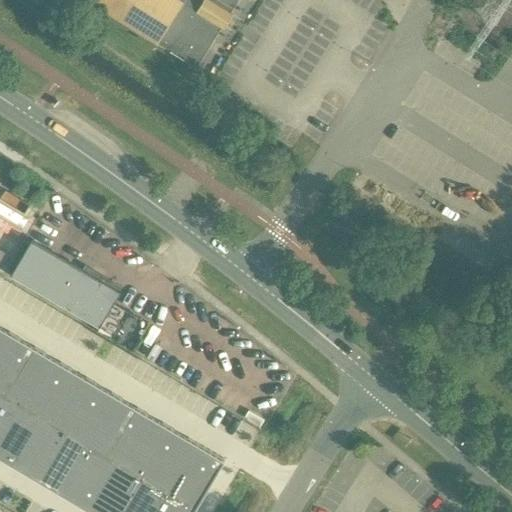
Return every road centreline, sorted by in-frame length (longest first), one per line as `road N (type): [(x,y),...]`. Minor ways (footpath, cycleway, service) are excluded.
road 1 (unclassified): [(246,277),(406,46),(419,0)]
road 2 (secondary): [(246,277),(0,105)]
road 3 (secondary): [(511,500),(365,374)]
road 4 (unclassified): [(279,511),(365,374)]
road 5 (secondary): [(365,374),(246,277)]
